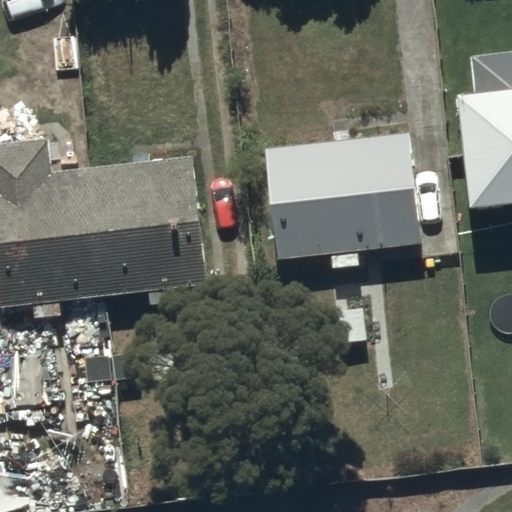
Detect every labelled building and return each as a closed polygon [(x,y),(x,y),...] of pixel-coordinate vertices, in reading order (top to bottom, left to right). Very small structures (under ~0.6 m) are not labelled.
[(471,205),(511,200),(511,48),(471,53),(474,87),(458,89),(471,205)] [(411,129),(267,145),(279,258),(332,252),(334,266),(361,263),(359,249),(424,242),(411,129)] [(105,294),(90,164),(55,169),(51,134),(0,140),(0,297),(1,305),(34,301),(36,316),(63,313),(61,299),(105,294)] [(209,282),(194,152),(90,164),(105,294),(150,289),(151,303),(178,300),(176,286),(209,282)] [(338,342),(368,339),(365,306),(335,309),(338,342)]
